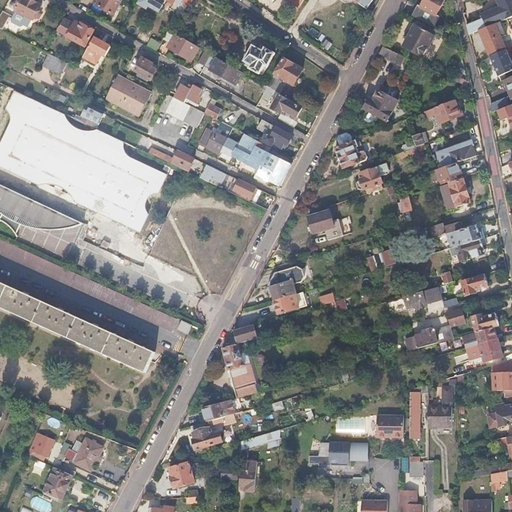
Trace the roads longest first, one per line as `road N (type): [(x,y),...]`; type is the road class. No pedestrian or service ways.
road 1 (residential): [(316,145),(122,511)]
road 2 (residential): [(52,0),(316,145)]
road 3 (residential): [(452,0),(511,259)]
road 4 (residential): [(229,0),(350,79)]
road 5 (unknown): [(287,200),(159,133)]
